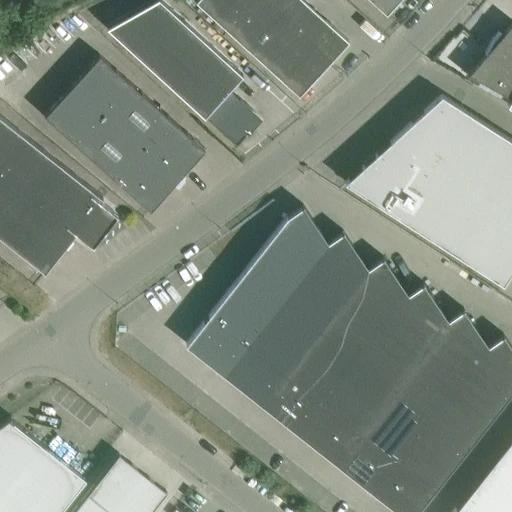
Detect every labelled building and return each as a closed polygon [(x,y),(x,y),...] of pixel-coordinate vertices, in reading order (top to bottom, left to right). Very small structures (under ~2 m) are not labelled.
[(348,38),(306,0),(197,0),(299,92),(348,38)] [(396,0),(373,0),(386,11),(396,0)] [(240,99),(228,88),(237,78),(154,1),(105,27),(236,143),(234,144),(235,145),(245,134),(244,133),(247,131),(248,133),(247,134),(248,134),(254,128),(254,127),(262,118),(253,109),(254,109),(247,102),(246,103),(247,104),(243,107),(238,102),(240,99)] [(511,23),(511,24),(511,23),(511,20),(504,30),(499,27),(495,35),(486,51),(467,73),(468,74),(471,72),(511,95),(511,100),(511,99),(509,103),(511,104),(511,23)] [(204,146),(98,52),(44,113),(150,208),(204,146)] [(511,267),(511,137),(441,92),(345,180),(503,282),(511,267)] [(103,196),(0,113),(0,172),(76,230),(93,244),(117,212),(101,199),(103,196)] [(76,230),(0,172),(0,233),(44,269),(76,230)] [(223,371),(328,239),(303,203),(287,213),(186,342),(223,371)] [(260,401),(368,265),(343,229),(328,239),(223,371),(260,401)] [(298,430),(407,291),(383,255),(368,265),(260,401),(298,430)] [(335,459),(447,317),(423,281),(407,291),(298,430),(335,459)] [(372,489),(487,344),(462,307),(447,317),(335,459),(372,489)] [(401,511),(415,511),(511,389),(511,346),(502,333),(487,344),(372,489),(401,511)] [(11,416),(10,414),(0,420),(0,511),(57,511),(85,476),(13,419),(13,420),(9,417),(11,416)] [(511,511),(511,435),(451,511),(511,511)] [(120,452),(88,492),(103,504),(135,464),(120,452)] [(113,511),(122,511),(151,477),(135,464),(103,504),(113,511)] [(149,511),(167,490),(151,477),(122,511),(149,511)] [(88,492),(78,505),(87,511),(113,511),(103,504),(88,492)]
